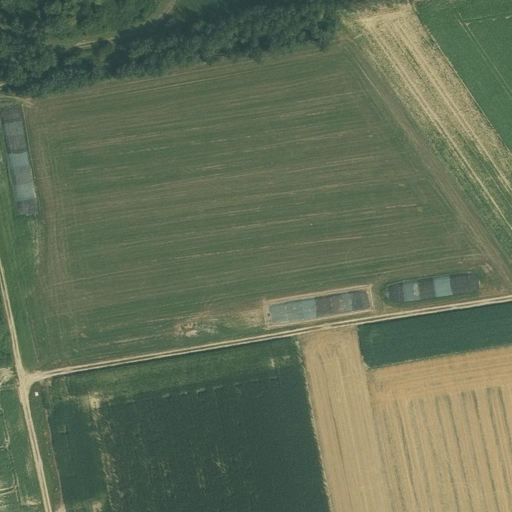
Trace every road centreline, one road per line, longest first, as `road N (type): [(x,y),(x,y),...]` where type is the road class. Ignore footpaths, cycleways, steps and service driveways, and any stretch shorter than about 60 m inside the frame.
road 1 (track): [(20,378),(511,298)]
road 2 (track): [(0,267),(47,511)]
road 3 (track): [(168,0),(140,32),(69,47),(48,74),(0,89)]
